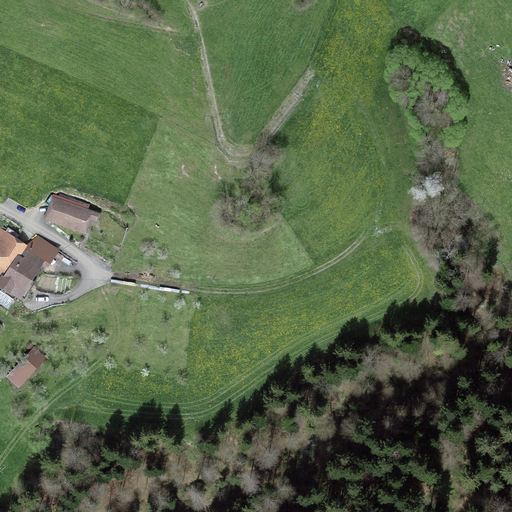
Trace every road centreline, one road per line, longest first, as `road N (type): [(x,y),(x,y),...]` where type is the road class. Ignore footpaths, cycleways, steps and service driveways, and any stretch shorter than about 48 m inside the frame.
road 1 (track): [(364,228),(294,279),(245,290),(95,275)]
road 2 (track): [(317,63),(259,142),(231,148),(220,134),(194,17),(182,0)]
